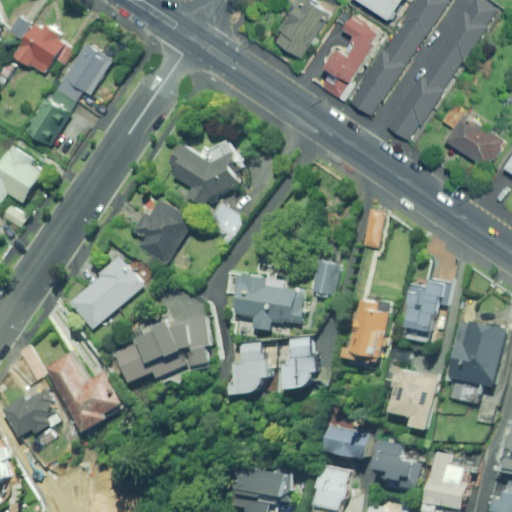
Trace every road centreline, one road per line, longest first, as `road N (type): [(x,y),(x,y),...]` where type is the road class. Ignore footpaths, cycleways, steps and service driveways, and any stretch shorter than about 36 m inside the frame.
road 1 (secondary): [(511,251),(194,39)]
road 2 (residential): [(0,325),(194,39)]
